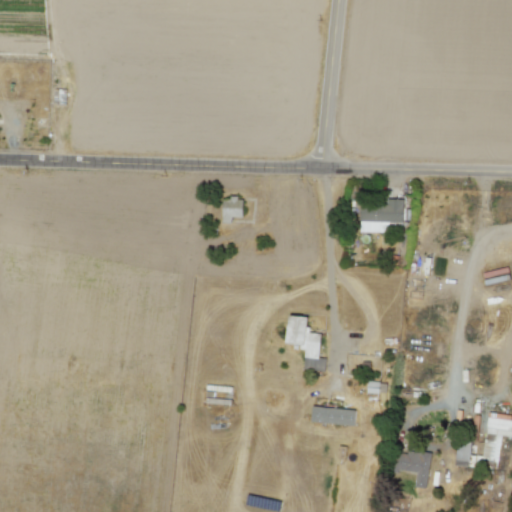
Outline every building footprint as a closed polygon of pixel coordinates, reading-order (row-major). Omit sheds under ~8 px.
[(243,198),(223,198),(222,223),(231,223),(231,217),(242,217),(243,198)] [(360,230),(403,231),(403,200),(360,200),(360,230)] [(286,345),(305,347),(304,357),(318,358),(321,334),(307,333),(308,317),(289,315),(286,345)] [(303,369),(323,370),(324,359),(304,358),(303,369)] [(311,423),(353,425),(354,409),(312,407),(311,423)] [(498,464),(501,435),(511,436),(511,415),(487,412),(481,462),(498,464)] [(456,466),(469,466),(470,443),(456,443),(456,466)] [(416,473),(414,487),(425,489),(431,455),(395,449),(391,469),(416,473)]
